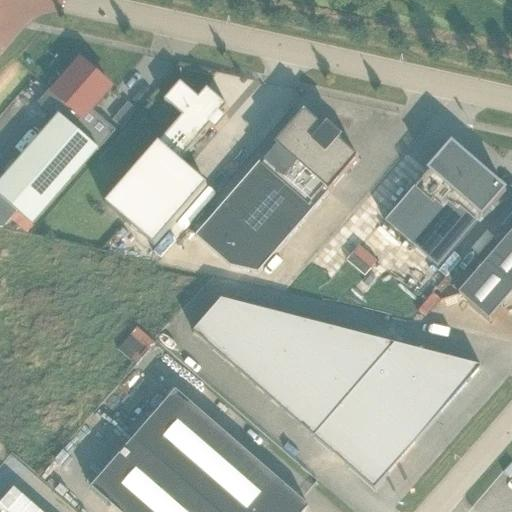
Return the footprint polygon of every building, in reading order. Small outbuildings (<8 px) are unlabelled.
[(59,117),(0,184),(0,197),(32,226),(112,136),(107,132),(111,127),(90,109),(110,87),(83,63),(54,96),(71,111),(63,120),(59,117)] [(227,109),(206,91),(198,100),(180,84),(164,102),(182,118),(178,123),(105,207),(153,249),(206,188),(179,164),(198,141),(199,141),(210,128),(214,132),(225,120),(221,116),(227,109)] [(129,101),(113,117),(121,125),(137,109),(129,101)] [(325,130),(304,112),(275,146),(195,238),(230,268),(258,274),(329,193),(329,194),(358,160),(338,142),(340,139),(327,127),(325,130)] [(429,173),(385,223),(437,269),(481,219),(482,219),(506,192),(452,145),(428,172),(429,173)] [(511,233),(458,295),(489,321),(511,294),(511,233)] [(374,492),(481,368),(221,302),(193,334),(374,492)] [(175,393),(91,490),(115,511),(306,511),(309,509),(175,393)] [(41,511),(12,487),(0,500),(0,511),(41,511)]
